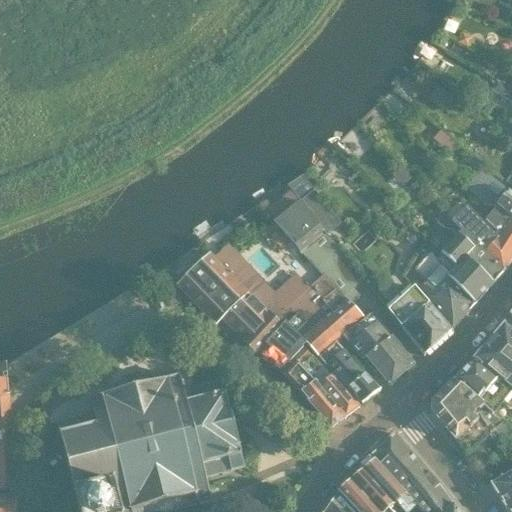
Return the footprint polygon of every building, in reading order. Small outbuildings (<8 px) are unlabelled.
[(511,90),(507,88),(495,82),(490,92),(511,106),(511,90)] [(478,101),(474,107),(482,113),(487,106),(478,101)] [(511,196),(493,182),(479,170),(465,186),(484,206),(496,208),(511,220),(511,196)] [(302,177),(287,187),(299,202),(301,204),(315,193),(313,191),(302,177)] [(302,255),(325,235),(301,204),(299,202),(273,224),(278,229),(289,241),(298,251),(302,255)] [(503,274),(461,233),(451,223),(437,208),(430,215),(444,229),(451,231),(457,237),(434,261),(444,274),(447,276),(475,306),(503,274)] [(495,239),(466,209),(451,223),(461,233),(503,274),(511,261),(511,220),(496,208),(482,221),(497,237),(495,239)] [(278,229),(269,236),(280,249),(289,241),(278,229)] [(325,235),(302,255),(322,277),(342,298),(353,290),(362,282),(325,235)] [(231,278),(215,261),(209,254),(176,286),(215,326),(221,320),(245,294),(231,278)] [(475,306),(447,276),(444,274),(434,261),(432,258),(430,255),(415,270),(425,281),(436,291),(427,302),(452,332),(475,306)] [(297,338),(345,302),(344,301),(342,298),(322,277),(277,317),(297,338)] [(353,290),(342,298),(344,301),(345,302),(349,306),(360,297),(353,290)] [(452,332),(427,302),(414,290),(388,314),(401,330),(423,357),(443,339),(452,332)] [(266,314),(245,294),(221,320),(242,341),(266,314)] [(341,337),(363,320),(349,306),(345,302),(297,338),(315,357),(331,344),(341,337)] [(255,354),(279,326),(266,314),(242,341),(255,354)] [(363,320),(341,337),(373,375),(376,372),(389,385),(413,367),(368,316),(363,320)] [(301,349),(279,326),(255,354),(256,355),(284,376),(294,366),(290,361),(301,349)] [(511,333),(503,326),(474,360),(511,392),(511,333)] [(331,344),(315,357),(362,406),(380,392),(331,344)] [(345,419),(300,367),(310,358),(301,349),(290,361),(294,366),(284,376),(284,377),(301,394),(330,430),(345,419)] [(358,409),(310,358),(300,367),(345,419),(358,409)] [(511,392),(474,360),(453,382),(477,401),(482,395),(485,397),(483,400),(486,403),(482,407),(484,408),(493,415),(502,404),(510,410),(511,407),(511,392)] [(0,369),(0,399),(8,397),(6,367),(0,369)] [(93,415),(76,419),(56,424),(78,511),(174,511),(211,503),(205,479),(244,469),(222,382),(192,390),(188,376),(149,386),(147,376),(117,384),(119,393),(89,401),(93,415)] [(473,417),(484,408),(482,407),(476,402),(477,401),(453,382),(432,405),(431,413),(466,455),(494,430),(484,419),(478,423),(473,417)] [(8,397),(0,399),(0,494),(8,492),(15,490),(10,411),(8,397)] [(509,438),(511,436),(511,432),(502,423),(494,430),(466,455),(475,466),(478,464),(475,460),(507,435),(509,438)] [(371,456),(374,460),(399,487),(400,487),(406,481),(421,466),(393,435),(371,456)] [(399,487),(374,460),(362,471),(394,505),(399,501),(406,508),(413,502),(407,495),(407,494),(400,487),(399,487)] [(438,486),(421,466),(406,481),(413,488),(407,494),(407,495),(413,502),(416,505),(438,486)] [(362,471),(348,482),(375,511),(390,511),(389,510),(394,505),(362,471)] [(511,471),(490,485),(507,511),(511,509),(511,471)] [(375,511),(348,482),(337,492),(355,511),(375,511)] [(438,486),(416,505),(422,511),(443,511),(453,505),(438,486)] [(16,511),(16,495),(0,499),(0,511),(16,511)] [(350,511),(336,495),(323,511),(350,511)]
